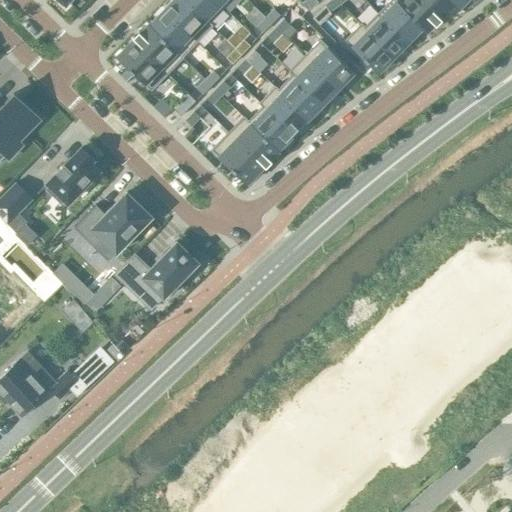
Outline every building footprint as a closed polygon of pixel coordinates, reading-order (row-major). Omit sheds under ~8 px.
[(185,0),(172,0),(164,9),(197,41),(212,25),(185,0)] [(216,0),(185,0),(212,25),(213,25),(209,21),(224,7),(216,0)] [(336,0),(330,0),(325,4),(329,11),(339,4),(336,0)] [(395,0),(389,0),(378,12),(407,41),(421,27),(426,31),(426,30),(395,0)] [(395,0),(426,30),(441,16),(424,0),(400,0),(398,2),(396,0),(395,0)] [(453,0),(424,0),(441,16),(454,2),(459,6),(453,0)] [(148,23),(183,57),(184,56),(183,55),(197,41),(164,9),(149,23),(148,23)] [(273,9),(265,17),(271,23),(279,14),(273,9)] [(361,22),(360,23),(393,55),(407,41),(378,12),(364,26),(361,22)] [(265,17),(257,26),(263,31),(271,23),(265,17)] [(284,19),(275,27),(281,33),(290,24),(284,19)] [(148,23),(133,39),(168,73),(183,57),(148,23)] [(360,23),(344,39),(377,71),(393,55),(360,23)] [(275,27),(267,36),(273,41),(281,33),(275,27)] [(319,38),(303,54),(337,87),(353,71),(319,38)] [(133,39),(116,56),(145,84),(151,90),(168,73),(133,39)] [(243,39),(235,48),(241,53),(249,45),(243,39)] [(235,48),(227,56),(233,62),(241,53),(235,48)] [(254,50),(245,58),(251,64),(259,55),(254,50)] [(303,54),(288,70),(322,103),(337,87),(303,54)] [(245,58),(237,67),(243,72),(251,64),(245,58)] [(213,70),(205,79),(211,85),(219,76),(213,70)] [(274,85),(273,85),(307,118),(322,103),(288,70),(287,70),(291,74),(277,88),(274,85)] [(205,79),(196,87),(202,93),(211,85),(205,79)] [(223,81),(215,89),(221,95),(229,86),(223,81)] [(273,85),(258,101),(292,134),(307,118),(273,85)] [(215,89),(207,97),(213,103),(221,95),(215,89)] [(0,149),(8,157),(22,143),(18,139),(39,118),(21,100),(16,105),(8,97),(0,105),(0,149)] [(183,101),(175,109),(181,115),(189,106),(183,101)] [(244,116),(243,117),(278,150),(278,149),(292,134),(258,101),(257,102),(261,105),(247,119),(244,116)] [(194,111),(185,119),(191,125),(199,116),(194,111)] [(243,117),(228,132),(263,166),(278,150),(243,117)] [(228,132),(211,149),(246,183),(263,166),(228,132)] [(57,171),(43,186),(63,206),(76,192),(79,195),(92,181),(90,178),(98,170),(90,161),(92,159),(81,147),(65,164),(64,163),(56,170),(57,171)] [(15,182),(0,197),(0,215),(16,231),(27,221),(18,212),(31,198),(15,182)] [(95,202),(72,225),(107,259),(150,215),(126,192),(106,212),(95,202)] [(429,231),(415,243),(446,276),(452,282),(463,272),(458,266),(472,253),(436,214),(424,225),(429,231)] [(403,254),(390,267),(421,300),(426,305),(438,295),(432,289),(446,276),(415,243),(410,238),(398,249),(403,254)] [(134,253),(114,274),(138,297),(150,285),(163,298),(198,262),(176,240),(150,268),(134,253)] [(378,278),(364,290),(396,323),(401,329),(412,319),(407,313),(421,300),(390,267),(384,262),(373,272),(378,278)] [(111,276),(85,302),(95,311),(120,285),(111,276)] [(353,301),(339,314),(375,352),(387,342),(381,337),(396,323),(364,290),(359,285),(347,296),(353,301)] [(496,341),(481,355),(484,358),(508,384),(511,381),(511,332),(499,344),(496,341)] [(19,359),(0,376),(0,398),(4,402),(7,399),(21,414),(47,389),(50,387),(59,397),(69,388),(70,387),(78,397),(115,361),(101,347),(72,375),(67,371),(57,381),(28,350),(19,359)] [(284,364),(270,376),(302,410),(307,415),(318,405),(313,399),(327,386),(291,348),(279,358),(284,364)] [(466,368),(450,383),(453,386),(478,412),(496,395),(506,406),(511,400),(511,388),(508,384),(484,358),(469,372),(466,368)] [(259,387),(245,400),(276,433),(282,438),(293,428),(288,423),(302,410),(270,376),(265,371),(253,382),(259,387)] [(428,419),(418,429),(438,450),(466,423),(476,433),(488,422),(478,412),(453,386),(439,399),(436,396),(420,411),(428,419)] [(233,411),(219,423),(251,457),(256,462),(267,452),(262,446),(276,433),(245,400),(240,394),(228,405),(233,411)] [(208,434),(194,447),(230,485),(242,475),(237,469),(251,457),(219,423),(214,418),(202,429),(208,434)] [(374,453),(358,467),(361,471),(386,497),(404,480),(414,490),(438,468),(418,447),(406,458),(392,443),(377,456),(374,453)] [(344,481),(328,495),(331,498),(344,511),(369,511),(374,507),(378,511),(390,511),(396,507),(386,497),(361,471),(347,484),(344,481)] [(314,508),(309,511),(344,511),(331,498),(317,511),(314,508)]
